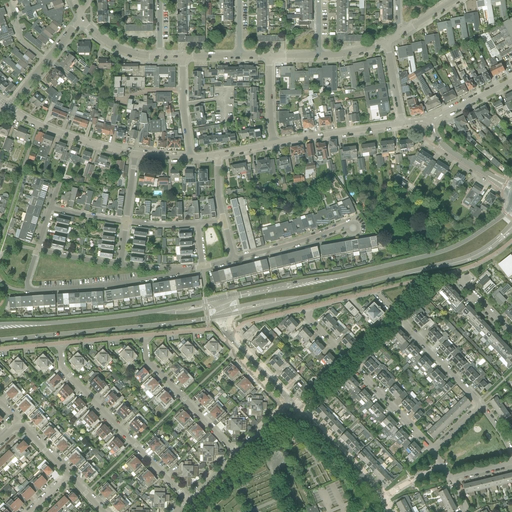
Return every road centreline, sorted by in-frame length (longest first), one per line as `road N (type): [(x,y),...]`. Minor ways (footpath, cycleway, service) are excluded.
road 1 (secondary): [(511,206),(437,253),(220,299)]
road 2 (secondary): [(228,315),(462,259),(511,223)]
road 3 (residential): [(480,407),(374,291),(305,308)]
road 4 (secondary): [(220,299),(0,326)]
road 5 (secondary): [(0,340),(219,317)]
road 6 (residential): [(187,500),(61,367),(58,343)]
road 7 (residential): [(434,449),(305,308)]
road 8 (residential): [(238,454),(145,358),(143,335)]
road 9 (residential): [(27,290),(142,281),(177,269)]
road 10 (residential): [(382,499),(291,402)]
road 11 (residential): [(271,142),(401,123)]
road 12 (unclassified): [(0,243),(38,122)]
